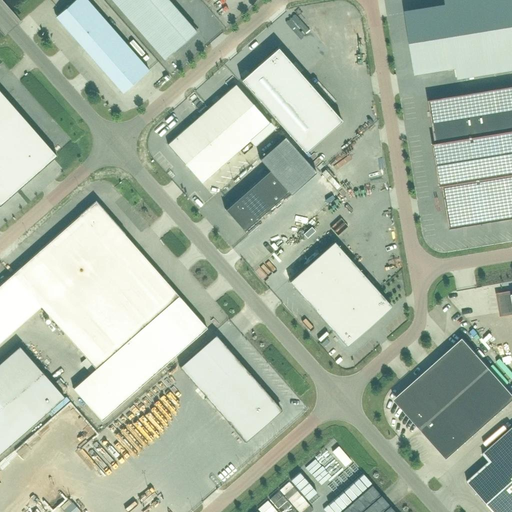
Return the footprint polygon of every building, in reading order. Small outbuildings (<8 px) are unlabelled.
[(126,89),(148,70),(87,0),(74,0),(59,13),(59,21),(119,89),(126,89)] [(111,0),(164,60),(196,31),(168,0),(111,0)] [(511,0),(446,0),(448,6),(407,13),(412,43),(511,26),(511,0)] [(511,26),(412,43),(417,72),(458,66),(460,79),(511,69),(511,26)] [(341,120),(277,48),(241,80),(304,152),(341,120)] [(269,123),(235,83),(167,144),(201,182),(269,123)] [(511,86),(429,100),(437,146),(434,147),(439,182),(442,182),(450,227),(511,217),(511,86)] [(0,205),(56,156),(0,91),(0,205)] [(288,191),(269,170),(225,209),(244,231),(288,191)] [(323,199),(326,195),(318,188),(315,192),(323,199)] [(196,197),(190,201),(197,211),(203,207),(196,197)] [(205,327),(94,201),(0,283),(0,341),(40,307),(94,368),(71,388),(99,420),(205,327)] [(227,255),(231,251),(224,242),(219,246),(227,255)] [(347,347),(392,307),(335,242),(290,282),(347,347)] [(500,295),(498,295),(502,314),(511,311),(511,293),(500,296),(500,295)] [(511,399),(511,392),(462,337),(416,378),(422,385),(400,405),(440,451),(455,438),(461,444),(511,399)] [(0,405),(1,407),(0,408),(0,452),(64,397),(42,371),(19,346),(0,362),(0,405)] [(280,408),(233,354),(196,387),(245,441),(272,417),(272,418),(273,417),(271,415),(280,408)] [(467,460),(508,421),(502,414),(461,454),(467,460)] [(511,511),(511,427),(482,454),(489,462),(466,481),(493,511),(511,511)] [(365,497),(371,493),(358,475),(352,480),(365,497)] [(285,504),(291,511),(299,511),(289,498),(285,502),(280,496),(274,500),(280,508),(285,504)] [(64,511),(79,511),(80,511),(73,503),(64,511)]
